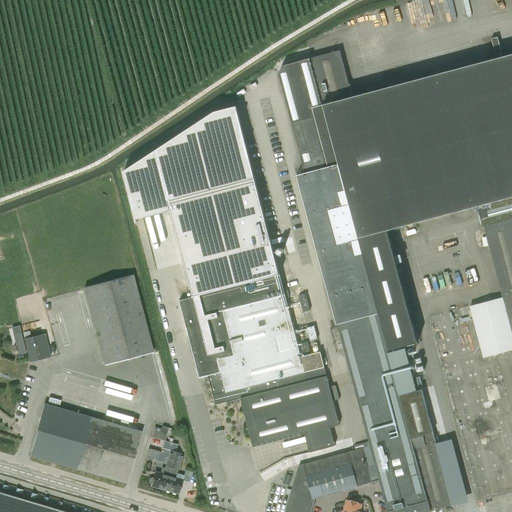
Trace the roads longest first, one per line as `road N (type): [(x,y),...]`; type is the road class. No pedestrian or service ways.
road 1 (unknown): [(251,482),(332,447),(349,427),(256,100)]
road 2 (unknown): [(251,482),(225,484),(144,197)]
road 3 (tertiary): [(156,511),(0,465)]
road 4 (unknown): [(511,24),(360,61)]
